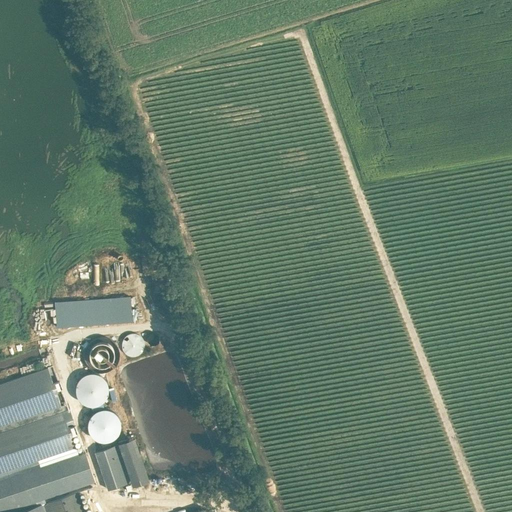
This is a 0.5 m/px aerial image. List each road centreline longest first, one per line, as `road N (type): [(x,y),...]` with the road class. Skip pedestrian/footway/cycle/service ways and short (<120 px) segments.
road 1 (unknown): [(234,508),(184,351),(163,328),(144,325),(62,352),(89,479)]
road 2 (unknown): [(234,508),(103,501),(89,479)]
